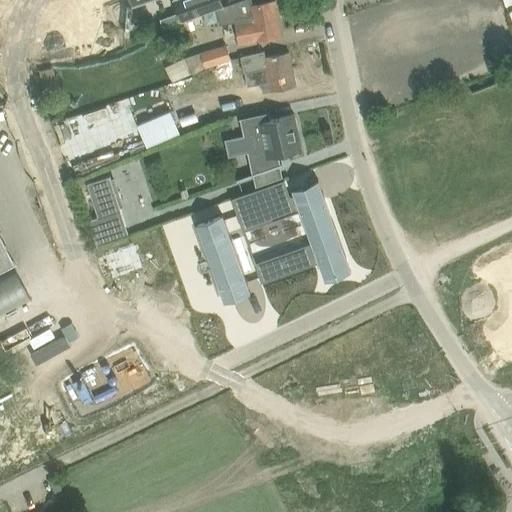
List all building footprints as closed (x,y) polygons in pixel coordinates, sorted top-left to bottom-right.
[(221,0),(175,0),(179,12),(182,20),(216,8),(223,6),(221,0)] [(240,0),(223,6),(216,8),(220,25),(235,22),(239,43),(263,39),(282,35),(275,0),(253,4),(251,0),(240,0)] [(202,53),(206,66),(232,58),(227,45),(202,53)] [(265,51),(240,55),(244,71),(245,71),(248,85),(261,82),(263,91),(264,91),(296,85),(290,52),(270,56),(266,57),(265,51)] [(47,96),(60,93),(53,67),(40,71),(47,96)] [(235,100),(206,107),(208,119),(221,116),(267,107),(266,103),(264,94),(250,97),(235,100)] [(269,112),(241,118),(241,119),(245,135),(255,133),(258,150),(249,152),(253,173),(254,175),(281,165),(280,164),(278,155),(303,150),(295,114),(270,119),(270,117),(269,112)] [(255,133),(245,135),(225,139),(228,156),(249,152),(258,150),(255,133)] [(283,180),(281,165),(254,175),(257,189),(283,180)] [(110,176),(88,183),(98,216),(89,219),(97,245),(129,234),(121,210),(110,176)] [(223,214),(197,223),(223,296),(225,301),(225,302),(251,293),(251,292),(249,287),(262,282),(319,262),(324,274),(326,280),(326,281),(352,271),(349,265),(324,196),(321,185),(319,179),(318,179),(293,188),(293,189),(295,194),(295,196),(301,211),(310,236),(254,256),(253,256),(240,261),(223,214)] [(71,186),(45,195),(65,252),(91,243),(71,186)] [(0,271),(15,264),(0,233),(0,271)]
